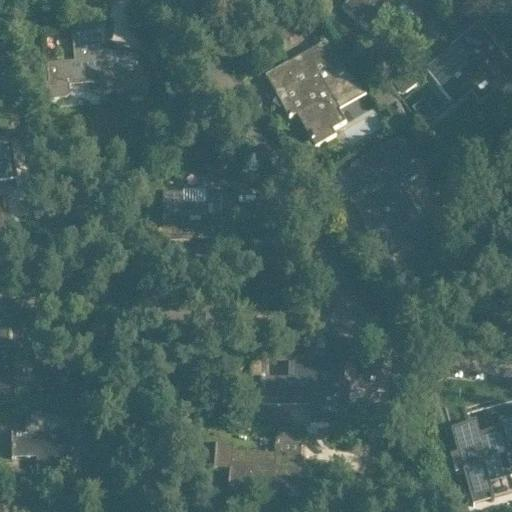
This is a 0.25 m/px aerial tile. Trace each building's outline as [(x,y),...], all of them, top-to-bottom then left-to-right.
[(350,0),(342,10),(369,36),(399,3),(401,5),(422,24),(424,26),(437,12),(424,0),(350,0)] [(323,8),(315,16),(323,24),(331,16),(323,8)] [(304,13),(297,19),(310,35),(317,28),(304,13)] [(507,67),(492,48),(495,46),(478,25),(450,48),(455,54),(428,76),(451,104),(469,89),(473,93),(480,102),(496,90),(502,97),(511,89),(511,66),(510,64),(507,67)] [(7,31),(3,32),(6,48),(12,47),(11,41),(13,41),(15,41),(13,30),(7,31)] [(74,64),(47,66),(50,102),(59,101),(65,100),(67,100),(69,98),(70,95),(69,89),(69,88),(69,83),(91,81),(92,85),(92,91),(93,94),(95,95),(98,96),(105,95),(106,95),(119,94),(120,98),(120,100),(123,102),(125,102),(131,102),(143,101),(142,54),(117,51),(101,49),(100,32),(75,34),(72,35),(72,38),(74,64)] [(293,62),(265,78),(278,100),(279,102),(283,99),(287,106),(282,108),(289,121),(298,116),(310,136),(308,137),(312,143),(313,142),(316,148),(315,148),(315,149),(336,137),(333,132),(346,124),(339,111),(334,103),(359,89),(360,88),(323,45),(293,62)] [(408,75),(398,84),(406,95),(417,86),(408,75)] [(436,116),(423,101),(412,110),(428,130),(473,93),(469,89),(451,104),(436,116)] [(408,124),(396,103),(388,90),(374,98),(381,111),(387,108),(394,118),(384,124),(390,135),(408,124)] [(363,160),(350,168),(365,192),(351,201),(380,249),(421,224),(399,189),(416,178),(408,165),(413,162),(399,140),(392,144),(365,159),(363,160)] [(0,240),(5,239),(0,206),(0,183),(17,181),(18,181),(17,175),(12,147),(0,148),(0,240)] [(231,170),(214,171),(215,175),(215,183),(231,182),(231,170)] [(234,219),(234,194),(207,194),(207,206),(184,206),(184,194),(163,195),(163,218),(163,238),(208,237),(208,257),(235,256),(235,243),(231,243),(230,220),(234,219)] [(29,249),(25,253),(26,260),(37,259),(37,255),(36,248),(29,249)] [(0,406),(15,405),(13,358),(13,350),(18,350),(18,357),(23,357),(22,324),(0,324),(0,406)] [(27,358),(42,357),(41,332),(26,333),(27,358)] [(261,380),(261,408),(311,408),(310,427),(318,427),(318,429),(324,429),(324,427),(328,427),(329,411),(344,411),(344,385),(338,385),(338,360),(294,360),(294,361),(293,380),(261,380)] [(39,409),(30,412),(32,418),(34,417),(41,415),(39,409)] [(25,436),(11,436),(12,461),(24,460),(36,460),(41,460),(42,490),(42,491),(61,491),(59,449),(86,448),(86,449),(87,449),(86,419),(70,420),(68,420),(46,419),(45,420),(45,435),(25,436)] [(477,423),(453,430),(459,454),(462,453),(467,470),(464,471),(471,497),(492,491),(490,484),(511,477),(511,419),(501,423),(504,434),(481,440),(477,423)] [(303,448),(303,446),(276,444),(275,456),(233,452),(232,447),(217,448),(217,447),(216,447),(214,470),(215,470),(215,469),(230,470),(228,490),(245,491),(245,485),(262,487),(261,494),(299,497),(299,496),(295,496),(297,472),(301,472),(302,458),(299,458),(300,447),(303,448)]
